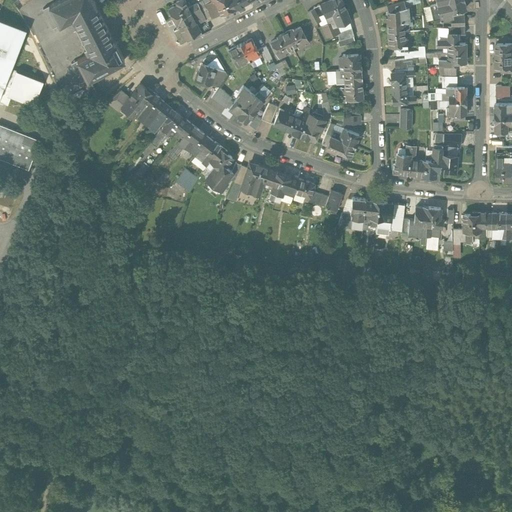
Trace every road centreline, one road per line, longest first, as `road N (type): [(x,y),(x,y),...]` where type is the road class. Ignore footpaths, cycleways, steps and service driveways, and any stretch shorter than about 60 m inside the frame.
road 1 (track): [(39,369),(198,407),(409,415),(511,444)]
road 2 (residential): [(376,181),(236,130),(156,63)]
road 3 (residential): [(478,193),(483,0)]
road 4 (residential): [(376,181),(373,68),(359,0)]
road 5 (residential): [(283,0),(156,63)]
